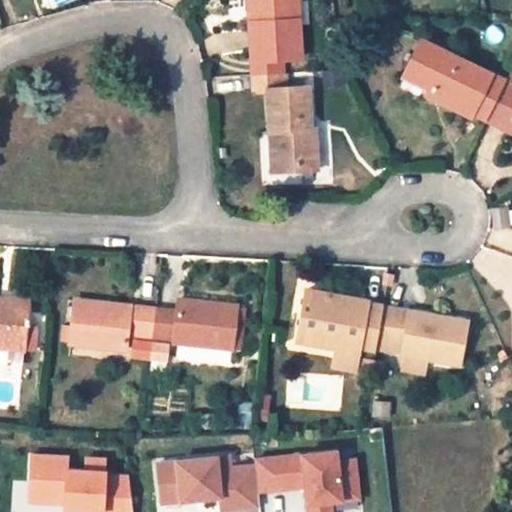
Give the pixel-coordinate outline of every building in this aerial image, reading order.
[(251,75),(282,73),(282,59),(301,58),(297,0),(247,0),(248,14),(254,14),(254,22),(248,22),(251,75)] [(505,81),(421,40),(405,72),(432,85),(429,90),(427,96),(469,117),(471,114),(485,121),(505,81)] [(269,132),(275,131),(276,171),(317,169),(315,129),(310,129),(308,87),(286,88),(285,72),(282,73),(251,75),(251,91),(267,90),(269,132)] [(429,90),(432,85),(405,72),(403,77),(429,90)] [(511,74),(509,73),(505,81),(485,121),(511,134),(511,74)] [(298,342),(333,348),(358,353),(359,346),(374,349),(382,306),(383,304),(335,296),(335,293),(306,289),(298,342)] [(0,297),(0,303),(27,305),(28,299),(0,297)] [(166,359),(168,341),(231,348),(237,305),(178,299),(177,312),(155,309),(150,357),(166,359)] [(150,357),(155,309),(135,307),(135,313),(129,312),(129,307),(75,301),(70,343),(125,349),(126,340),(133,341),(131,355),(150,357)] [(0,303),(0,346),(23,349),(25,329),(27,305),(0,303)] [(374,349),(457,365),(466,321),(382,306),(374,349)] [(40,330),(25,329),(23,349),(38,350),(40,330)] [(355,371),(358,353),(333,348),(329,366),(355,371)] [(335,450),(266,458),(270,490),(304,486),(307,511),(331,511),(330,501),(358,498),(354,459),(337,461),(335,450)] [(69,458),(32,455),(30,481),(49,482),(48,501),(65,503),(64,509),(103,511),(102,511),(132,511),(129,477),(106,476),(106,472),(68,471),(69,458)] [(228,456),(156,464),(161,503),(219,496),(220,510),(259,506),(257,491),(254,466),(229,469),(228,456)] [(253,459),(254,466),(257,491),(270,490),(266,458),(253,459)] [(49,482),(30,481),(29,500),(48,501),(49,482)]
